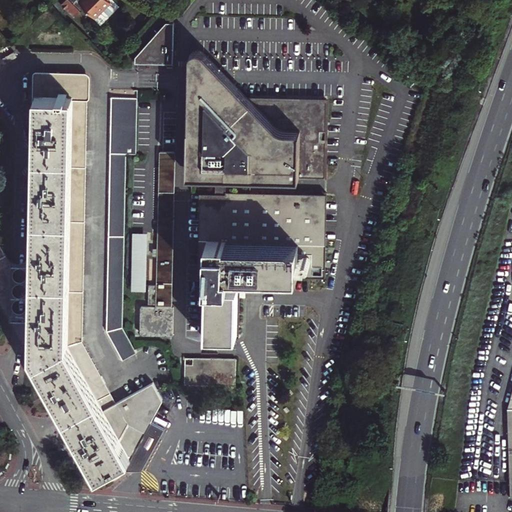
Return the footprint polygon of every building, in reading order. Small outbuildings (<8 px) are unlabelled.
[(115,8),(115,4),(110,0),(65,0),(61,5),(75,18),(82,10),(81,10),(84,7),(95,18),(104,9),(107,12),(110,12),(115,8)] [(167,22),(136,56),(137,62),(174,63),(174,22),(167,22)] [(189,170),(193,170),(194,94),(249,95),(203,46),(198,44),(193,47),(191,51),(189,170)] [(43,380),(63,417),(71,432),(91,469),(93,471),(94,473),(96,474),(98,476),(100,477),(103,478),(105,478),(108,478),(110,478),(113,478),(115,477),(117,476),(120,475),(121,474),(123,472),(125,470),(141,471),(164,429),(151,423),(162,400),(158,392),(152,383),(117,402),(109,389),(82,342),(83,298),(84,243),(86,186),(87,129),(87,75),(46,74),(45,73),(44,73),(43,72),(42,72),(41,73),(40,74),(40,75),(39,95),(38,157),(37,218),(36,245),(36,277),(34,336),(30,336),(29,338),(29,352),(29,356),(43,380)] [(193,170),(326,173),(327,97),(249,95),(194,94),(193,170)] [(123,360),(137,352),(123,327),(123,313),(124,260),(125,205),(126,154),(136,154),(138,98),(114,97),(112,97),(111,144),(110,193),(109,246),(107,298),(107,330),(123,360)] [(173,303),(175,150),(161,150),(158,302),(173,303)] [(203,190),(201,274),(207,274),(206,284),(208,284),(207,333),(237,334),(239,273),(323,275),(325,193),(203,190)] [(132,231),(131,290),(146,290),(147,231),(132,231)] [(0,292),(0,293),(2,292),(4,291),(5,290),(7,289),(8,287),(9,285),(9,283),(9,281),(9,279),(8,277),(7,273),(4,268),(9,266),(10,264),(9,263),(5,254),(0,245),(0,292)] [(6,254),(5,254),(9,263),(10,264),(9,266),(4,268),(7,273),(8,277),(9,279),(9,281),(9,283),(9,285),(8,287),(7,289),(5,290),(4,291),(2,292),(0,293),(0,292),(0,302),(20,338),(29,356),(29,352),(29,338),(30,336),(34,336),(36,277),(36,245),(30,255),(29,257),(27,259),(24,262),(22,263),(19,263),(16,263),(14,262),(12,261),(10,259),(6,254)] [(158,283),(149,283),(149,301),(157,301),(158,283)] [(174,333),(174,305),(142,305),(142,333),(174,333)] [(235,385),(235,359),(185,357),(185,364),(178,364),(177,383),(235,385)]
